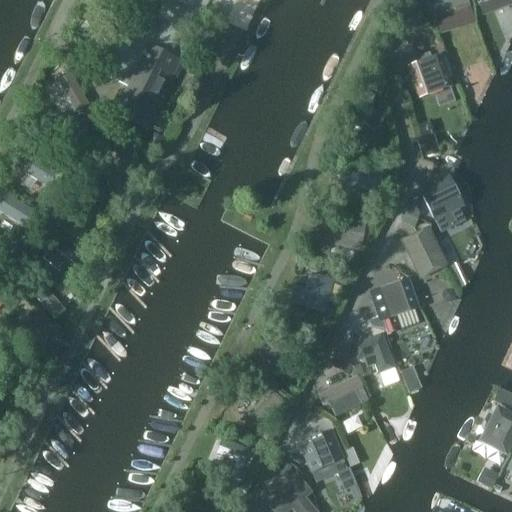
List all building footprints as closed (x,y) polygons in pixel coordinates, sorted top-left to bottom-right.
[(107,64),(102,75),(128,88),(116,113),(144,127),(201,13),(223,24),(235,0),(139,0),(138,3),(111,57),(107,64)] [(467,0),(441,0),(427,4),(438,35),(476,24),(467,0)] [(105,48),(116,39),(91,11),(82,20),(105,48)] [(104,53),(100,60),(107,64),(111,57),(104,53)] [(420,62),(408,67),(419,99),(432,94),(437,108),(453,102),(449,89),(453,87),(442,55),(431,58),(430,54),(418,58),(420,62)] [(75,113),(86,107),(69,77),(57,84),(75,113)] [(358,113),(355,121),(357,122),(360,123),(368,127),(372,119),(358,113)] [(83,129),(91,125),(87,116),(79,120),(83,129)] [(360,147),(369,128),(368,127),(360,123),(357,122),(355,121),(350,119),(341,138),(360,147)] [(72,139),(74,126),(39,121),(37,133),(72,139)] [(421,158),(439,153),(434,136),(416,141),(421,158)] [(133,146),(122,140),(118,149),(129,154),(133,146)] [(26,152),(15,168),(48,189),(58,172),(26,152)] [(391,184),(392,169),(350,167),(349,181),(391,184)] [(93,202),(101,191),(74,174),(67,184),(93,202)] [(450,180),(421,195),(439,232),(464,220),(459,209),(463,207),(450,180)] [(47,190),(40,200),(48,205),(54,195),(47,190)] [(6,195),(0,204),(0,213),(31,233),(41,217),(6,195)] [(419,215),(413,202),(410,201),(404,213),(417,220),(419,215)] [(83,240),(91,229),(66,212),(58,223),(83,240)] [(414,229),(418,221),(405,215),(402,224),(414,229)] [(330,218),(326,245),(351,249),(362,250),(362,246),(366,246),(374,229),(364,227),(365,223),(351,221),(330,218)] [(426,278),(454,264),(434,224),(406,238),(426,278)] [(0,245),(0,268),(10,274),(20,258),(0,245)] [(25,259),(31,249),(25,245),(19,255),(25,259)] [(73,278),(80,267),(51,246),(44,256),(73,278)] [(39,263),(30,270),(36,277),(44,270),(39,263)] [(346,278),(350,269),(341,265),(337,273),(346,278)] [(309,275),(300,307),(324,314),(325,310),(328,311),(330,303),(337,305),(339,302),(337,301),(342,289),(332,284),(333,281),(309,275)] [(341,277),(338,284),(345,287),(348,280),(341,277)] [(38,280),(28,289),(54,320),(64,311),(38,280)] [(406,281),(372,292),(373,295),(380,317),(381,320),(382,320),(395,316),(400,331),(402,330),(419,324),(414,309),(416,309),(407,283),(406,281)] [(6,287),(1,296),(11,302),(17,294),(6,287)] [(33,348),(45,342),(31,310),(19,316),(33,348)] [(5,329),(0,332),(0,338),(2,342),(10,337),(5,329)] [(400,367),(387,332),(355,344),(361,360),(368,357),(371,367),(377,365),(380,371),(382,370),(383,373),(400,367)] [(299,339),(267,345),(272,372),(304,365),(299,339)] [(0,366),(6,375),(17,367),(0,342),(0,366)] [(345,362),(351,353),(341,347),(335,357),(345,362)] [(348,376),(352,368),(336,358),(331,367),(348,376)] [(340,416),(373,400),(367,386),(368,386),(362,374),(323,394),(328,405),(334,402),(340,416)] [(290,396),(280,389),(278,391),(278,390),(250,420),(260,430),(288,400),(287,399),(290,396)] [(511,412),(498,405),(488,425),(497,430),(489,446),(508,456),(511,447),(511,412)] [(307,440),(297,445),(310,474),(311,474),(332,465),(342,461),(344,460),(341,454),(331,430),(307,440)] [(222,440),(216,455),(236,463),(231,477),(243,482),(251,463),(259,466),(264,456),(260,453),(256,452),(255,453),(222,440)] [(352,447),(343,450),(350,466),(359,463),(352,447)] [(283,464),(277,476),(285,479),(291,468),(283,464)] [(490,470),(483,484),(492,489),(500,475),(490,470)] [(322,511),(310,497),(317,491),(306,477),(273,504),(279,511),(292,511),(296,509),(298,511),(322,511)] [(239,484),(235,493),(244,497),(248,488),(239,484)] [(228,511),(234,511),(237,500),(199,493),(196,506),(228,511)]
